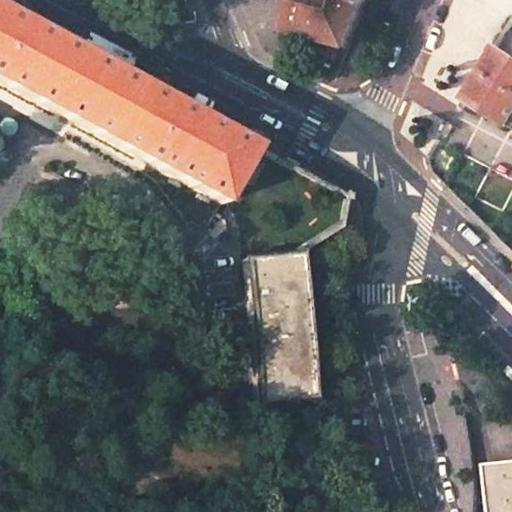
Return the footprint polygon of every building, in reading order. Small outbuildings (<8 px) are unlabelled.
[(294,0),(285,32),(346,48),(362,5),(353,0),(294,0)] [(219,205),(251,147),(0,9),(0,84),(57,116),(219,205)] [(464,98),(511,128),(511,57),(496,47),(464,98)] [(296,256),(241,262),(248,331),(252,370),(256,403),(311,397),(304,326),(296,256)] [(233,387),(218,378),(204,410),(222,408),(233,387)] [(511,511),(511,465),(497,467),(501,511),(511,511)]
